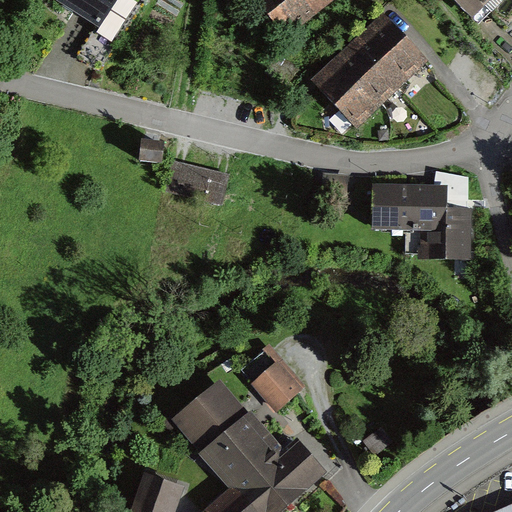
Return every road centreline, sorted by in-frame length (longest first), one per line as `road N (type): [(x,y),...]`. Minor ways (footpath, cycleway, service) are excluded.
road 1 (residential): [(0,81),(369,165),(487,149)]
road 2 (secondary): [(511,432),(399,511)]
